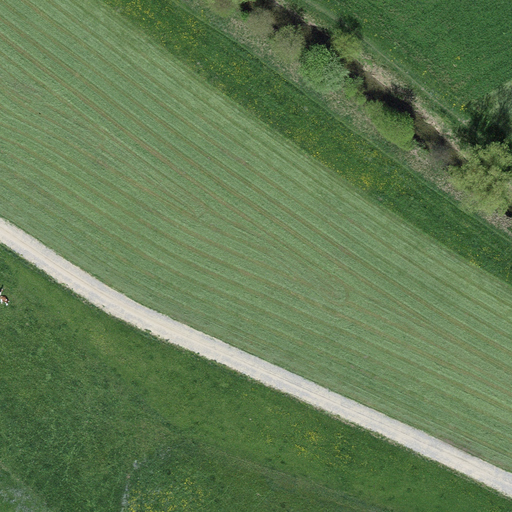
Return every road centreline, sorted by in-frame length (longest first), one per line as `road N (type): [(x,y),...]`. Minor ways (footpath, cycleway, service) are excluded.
road 1 (track): [(511,484),(136,313),(0,227)]
road 2 (track): [(305,0),(511,157)]
